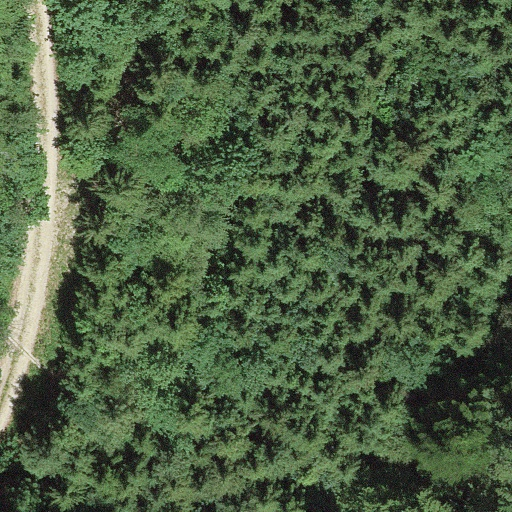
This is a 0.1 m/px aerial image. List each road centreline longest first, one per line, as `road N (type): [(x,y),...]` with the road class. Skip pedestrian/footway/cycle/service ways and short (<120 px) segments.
road 1 (track): [(0,414),(40,245),(36,0)]
road 2 (track): [(136,0),(130,82),(111,158),(79,213),(40,245)]
